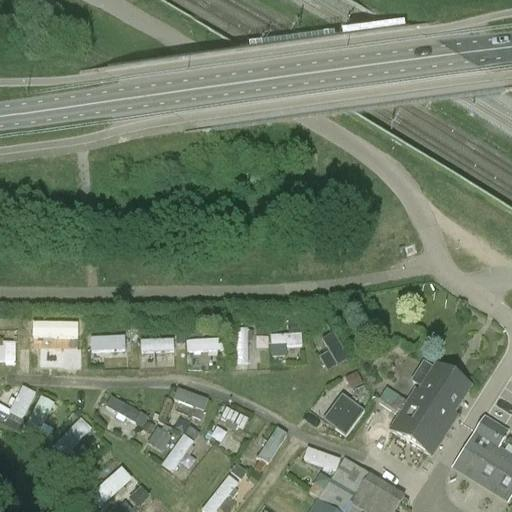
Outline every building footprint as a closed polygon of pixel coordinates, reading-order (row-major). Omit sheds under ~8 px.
[(236,331),(238,368),(249,368),(248,330),(236,331)] [(334,334),(323,340),(330,354),(320,360),(327,373),(348,361),(334,334)] [(303,347),(302,336),(270,337),(271,349),(303,347)] [(91,338),(91,361),(112,361),(113,353),(125,353),(125,339),(91,338)] [(221,353),(220,340),(186,342),(187,355),(221,353)] [(140,342),(140,355),(174,353),(173,341),(140,342)] [(0,343),(0,365),(15,365),(16,343),(0,343)] [(66,343),(32,344),(33,354),(67,353),(66,343)] [(430,460),(457,418),(453,416),(470,389),(436,367),(433,372),(423,365),(410,385),(420,392),(419,394),(415,392),(407,405),(399,400),(399,399),(386,391),(380,401),(401,415),(389,434),(430,460)] [(6,419),(20,426),(36,396),(21,388),(6,419)] [(177,390),(172,407),(202,417),(208,401),(177,390)] [(111,397),(105,408),(143,429),(149,419),(111,397)] [(341,397),(323,423),(346,438),(364,412),(341,397)] [(38,398),(25,431),(44,439),(57,405),(38,398)] [(240,433),(247,421),(226,409),(219,421),(240,433)] [(62,464),(92,431),(80,420),(49,453),(62,464)] [(173,431),(196,443),(201,433),(179,421),(173,431)] [(483,423),(476,435),(498,449),(503,442),(506,437),(483,423)] [(157,428),(147,443),(163,454),(173,440),(157,428)] [(268,465),(287,437),(276,429),(257,458),(268,465)] [(187,455),(193,444),(180,437),(161,469),(172,475),(178,465),(189,472),(196,460),(187,455)] [(455,468),(508,501),(511,494),(511,464),(472,440),(455,468)] [(306,450),(302,463),(335,474),(339,460),(306,450)] [(348,511),(351,508),(358,511),(396,511),(400,506),(406,509),(408,505),(403,501),(404,499),(369,477),(368,478),(344,462),(318,504),(317,503),(310,511),(348,511)] [(232,511),(236,508),(226,499),(247,476),(238,468),(199,511),(232,511)] [(91,497),(102,510),(133,483),(122,470),(91,497)]
